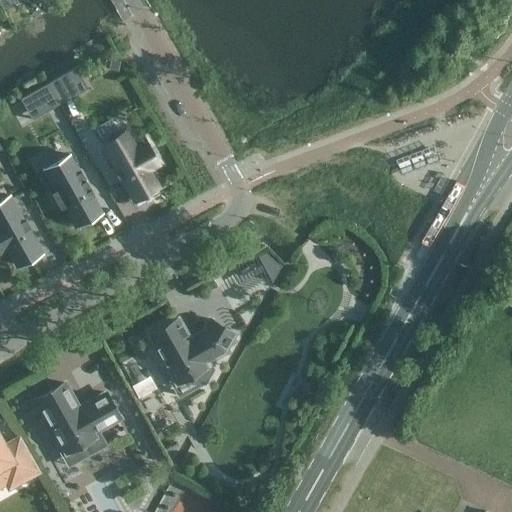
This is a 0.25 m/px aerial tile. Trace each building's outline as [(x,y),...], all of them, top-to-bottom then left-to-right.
[(456,46),(455,45),(441,37),(434,51),(449,59),(451,54),(456,46)] [(109,59),(108,68),(118,69),(119,60),(109,59)] [(71,96),(60,76),(48,83),(59,104),(60,103),(60,102),(71,96)] [(59,104),(48,83),(35,90),(46,109),(58,103),(58,104),(59,104)] [(135,144),(126,129),(100,144),(132,199),(158,185),(149,169),(158,164),(144,139),(135,144)] [(75,225),(101,210),(69,154),(43,169),(55,189),(51,191),(60,207),(64,205),(75,225)] [(10,195),(0,200),(0,253),(6,250),(15,265),(41,251),(10,195)] [(263,250),(257,255),(272,282),(281,266),(263,250)] [(177,318),(149,334),(157,347),(153,350),(162,365),(166,363),(177,382),(195,372),(201,383),(205,381),(212,368),(207,360),(222,351),(233,333),(209,318),(202,330),(188,338),(177,318)] [(55,432),(64,449),(66,452),(84,441),(90,453),(105,444),(96,429),(119,417),(105,392),(78,408),(64,383),(36,398),(46,417),(42,420),(51,435),(55,432)] [(18,437),(3,445),(0,440),(0,484),(5,481),(9,487),(37,471),(18,437)]
